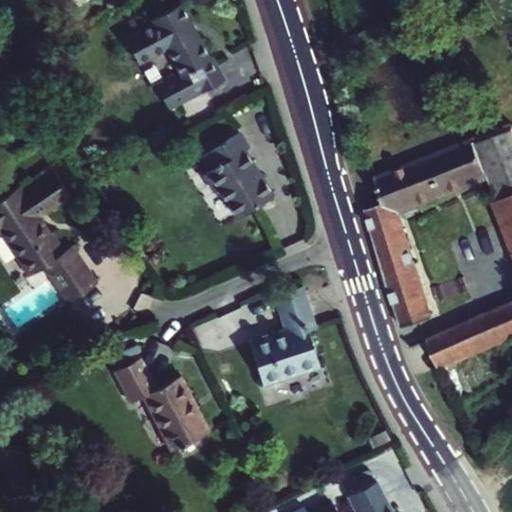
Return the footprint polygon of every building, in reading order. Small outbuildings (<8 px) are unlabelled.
[(208,57),(188,20),(191,19),(182,1),(150,18),(153,23),(125,38),(138,63),(166,47),(182,75),(188,72),(200,93),(225,78),(211,54),(208,57)] [(86,5),(48,32),(57,44),(95,17),(86,5)] [(201,157),(210,171),(203,176),(214,191),(217,189),(237,219),(273,194),(245,151),(249,148),(239,133),(201,157)] [(488,179),(497,201),(511,194),(511,133),(476,147),(488,179)] [(370,213),(405,328),(433,317),(405,219),(395,222),(392,213),(488,179),(476,147),(475,142),(377,177),(386,202),(368,208),(370,213)] [(52,170),(20,192),(23,195),(54,173),(52,170)] [(47,207),(49,210),(70,197),(54,173),(23,195),(20,192),(16,186),(0,197),(0,232),(1,232),(18,258),(27,253),(38,271),(46,265),(52,273),(49,276),(67,302),(97,282),(71,245),(64,250),(52,232),(49,234),(35,215),(47,207)] [(440,369),(511,338),(511,194),(497,201),(511,241),(511,302),(428,339),(440,369)] [(41,216),(49,210),(47,207),(35,215),(49,234),(52,232),(41,216)] [(1,232),(0,232),(0,239),(27,278),(38,271),(27,253),(18,258),(1,232)] [(283,348),(245,360),(258,403),(313,385),(303,350),(312,347),(299,304),(270,313),(283,348)] [(233,312),(197,324),(205,345),(240,332),(233,312)] [(126,418),(139,413),(168,470),(205,450),(176,394),(152,406),(136,377),(111,389),(126,418)] [(382,511),(377,501),(354,511),(382,511)]
